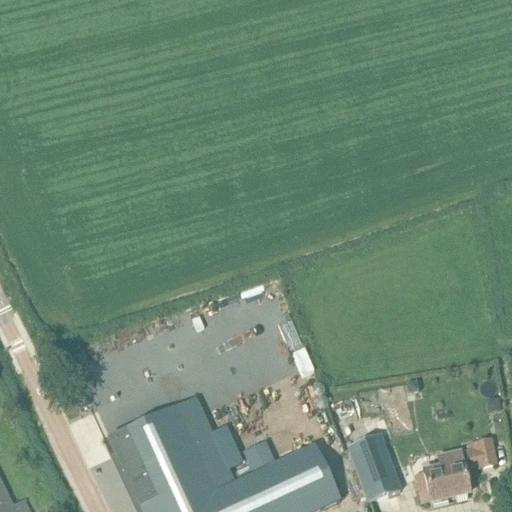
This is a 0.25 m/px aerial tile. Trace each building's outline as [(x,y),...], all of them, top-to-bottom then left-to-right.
[(107,443),(138,511),(322,511),(339,504),(313,449),(235,486),(196,402),(107,443)] [(498,402),(486,402),(487,416),(499,415),(498,402)] [(380,440),(347,451),(368,506),(400,494),(380,440)] [(441,471),(423,475),(426,487),(418,489),(422,506),(429,504),(430,506),(468,497),(462,473),(479,469),(479,471),(495,467),(489,443),(469,447),(471,454),(438,461),(441,471)] [(0,511),(28,511),(24,503),(12,509),(0,484),(0,511)]
